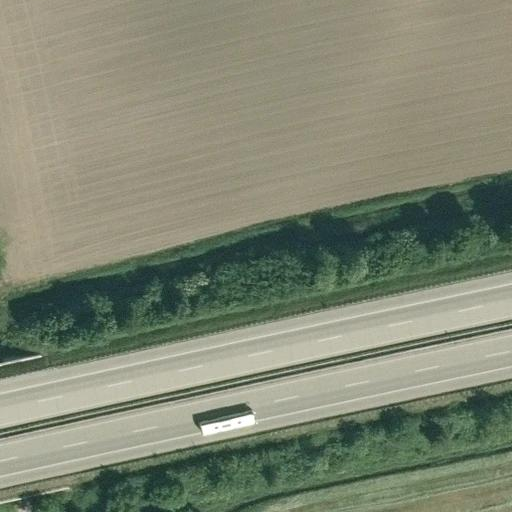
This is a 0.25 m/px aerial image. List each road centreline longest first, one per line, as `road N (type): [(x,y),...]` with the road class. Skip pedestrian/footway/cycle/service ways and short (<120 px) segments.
road 1 (motorway): [(0,458),(511,345)]
road 2 (motorway): [(511,288),(0,398)]
